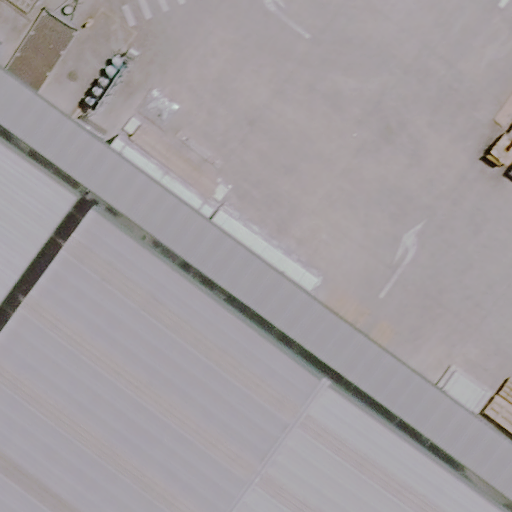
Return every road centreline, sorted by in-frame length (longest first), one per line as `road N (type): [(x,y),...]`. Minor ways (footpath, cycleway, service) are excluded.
road 1 (unknown): [(329,136),(448,203),(511,184)]
road 2 (unknown): [(179,39),(329,136)]
road 3 (unknown): [(329,136),(436,0)]
